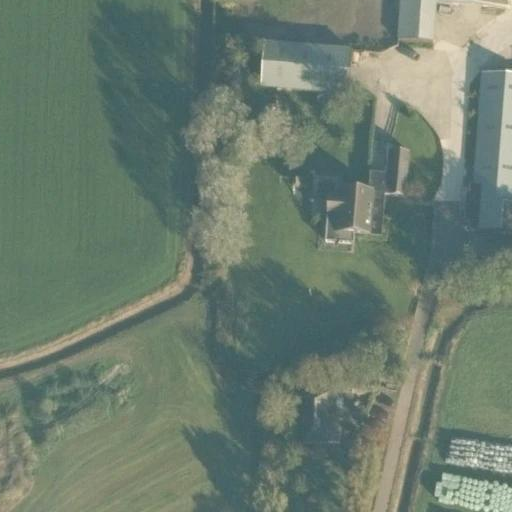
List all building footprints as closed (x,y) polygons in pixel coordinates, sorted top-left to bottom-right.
[(505,12),(505,0),(401,0),(398,44),(433,46),(436,7),(505,12)] [(353,98),(356,54),(265,47),(262,90),(353,98)] [(471,236),(498,238),(498,237),(511,238),(511,79),(483,77),(474,189),(469,189),(469,197),(466,197),(464,227),(465,227),(466,225),(471,226),(471,236)] [(328,205),(324,245),(353,248),(354,239),(354,236),(367,237),(370,237),(373,210),(384,211),(385,198),(405,200),(409,155),(389,154),(387,177),(370,175),(368,196),(339,194),(338,206),(328,205)] [(381,242),(384,211),(373,210),(370,237),(367,237),(354,236),(354,239),(381,242)] [(352,397),(379,398),(379,386),(352,385),(352,397)] [(340,423),(343,423),(344,393),(316,392),(316,397),(303,397),(302,446),(339,447),(340,423)]
